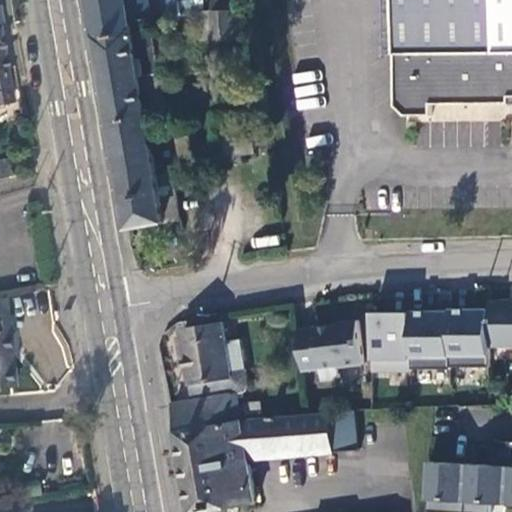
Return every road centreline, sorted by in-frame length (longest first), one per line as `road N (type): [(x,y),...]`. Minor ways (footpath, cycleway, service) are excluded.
road 1 (residential): [(511,263),(339,272),(123,307)]
road 2 (secondary): [(40,0),(94,310)]
road 3 (secondary): [(123,307),(71,0)]
road 4 (secondary): [(156,511),(123,307)]
road 5 (secondary): [(94,310),(127,511)]
